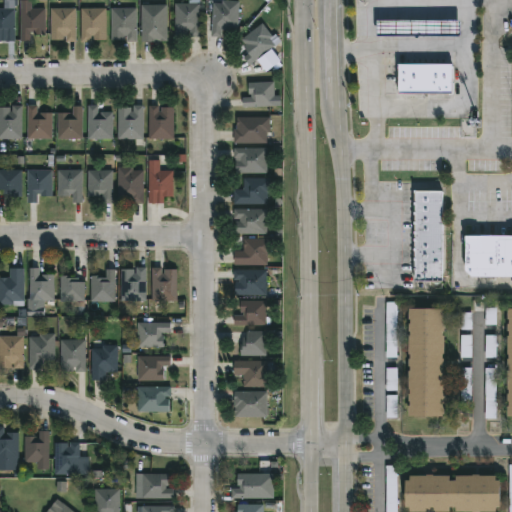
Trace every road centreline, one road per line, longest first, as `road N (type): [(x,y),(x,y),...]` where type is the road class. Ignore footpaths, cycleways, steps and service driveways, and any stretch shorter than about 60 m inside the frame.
road 1 (secondary): [(305,0),(313,511)]
road 2 (residential): [(204,79),(205,511)]
road 3 (secondary): [(344,511),(341,448),(350,385),(334,104)]
road 4 (residential): [(313,451),(205,453),(0,404)]
road 5 (residential): [(205,236),(0,236)]
road 6 (residential): [(0,77),(204,79)]
